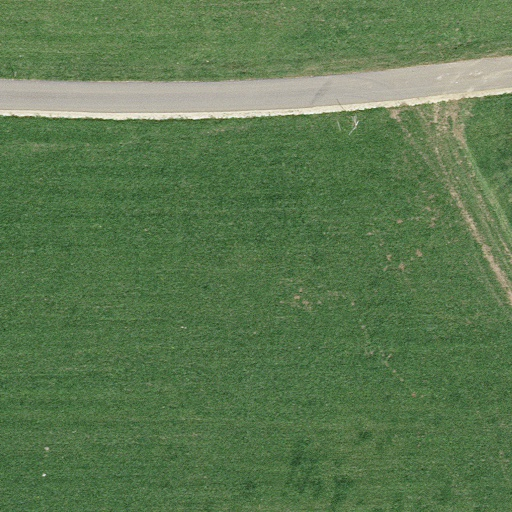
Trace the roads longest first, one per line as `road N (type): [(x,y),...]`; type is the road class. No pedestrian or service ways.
road 1 (unclassified): [(511,63),(276,86),(0,83)]
road 2 (track): [(511,319),(400,76)]
